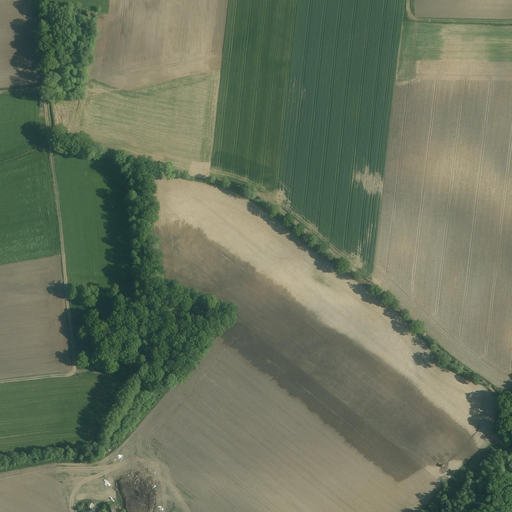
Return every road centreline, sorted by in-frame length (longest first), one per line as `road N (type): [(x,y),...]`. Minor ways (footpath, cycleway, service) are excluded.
road 1 (track): [(73,373),(33,0)]
road 2 (track): [(511,23),(408,23),(407,0)]
